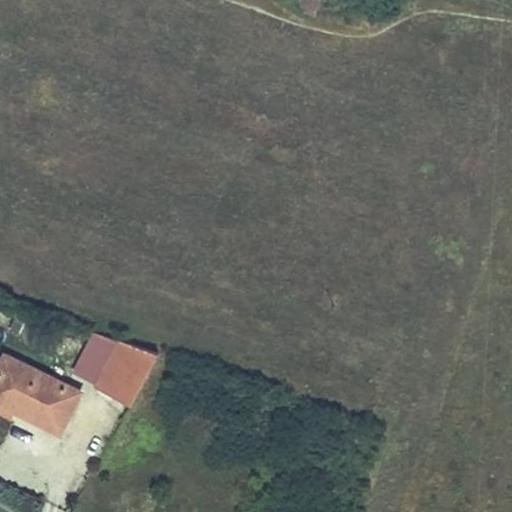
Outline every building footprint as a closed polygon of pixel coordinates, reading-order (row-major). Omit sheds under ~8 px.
[(295,0),(293,5),(317,15),(322,0),(295,0)] [(0,317),(0,349),(11,353),(18,323),(0,317)] [(92,390),(129,408),(154,360),(113,346),(92,390)] [(3,357),(0,363),(0,403),(12,409),(57,432),(76,392),(3,357)] [(12,409),(0,403),(0,416),(6,420),(12,409)]
